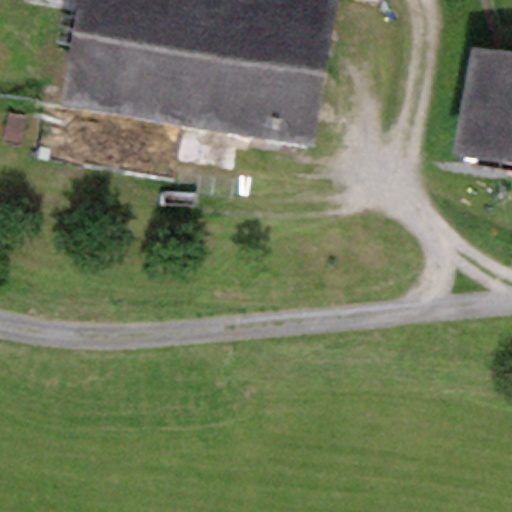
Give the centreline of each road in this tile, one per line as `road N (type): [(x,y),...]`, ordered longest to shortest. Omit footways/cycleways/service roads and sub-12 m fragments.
road 1 (unclassified): [(0,321),(49,334),(115,335),(511,305)]
road 2 (track): [(419,0),(430,67),(412,133),(411,203),(436,241),(410,313)]
